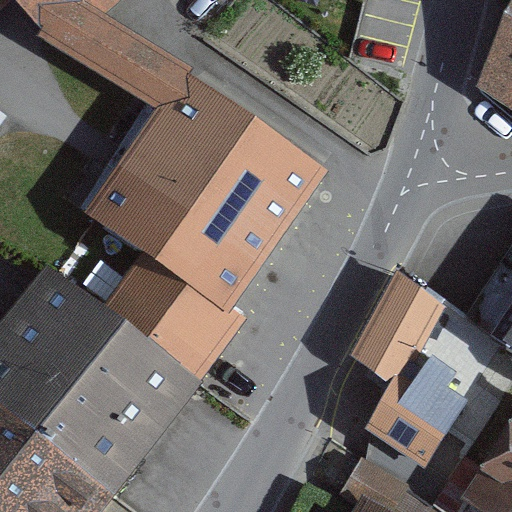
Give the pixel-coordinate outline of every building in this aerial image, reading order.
[(15,0),(0,0),(0,13),(9,6),(15,0)] [(16,0),(43,29),(168,109),(192,78),(96,17),(115,0),(16,0)] [(511,0),(504,14),(479,86),(511,110),(511,0)] [(320,174),(192,78),(168,109),(88,215),(141,255),(105,302),(100,309),(191,377),(219,340),(237,316),(221,305),(265,248),(320,174)] [(0,128),(8,118),(0,111),(0,128)] [(28,297),(0,334),(0,406),(108,487),(150,432),(183,387),(190,377),(191,377),(100,309),(105,302),(60,268),(53,263),(46,272),(28,297)] [(359,360),(393,389),(441,305),(427,294),(403,275),(359,360)] [(511,304),(492,335),(511,348),(511,304)] [(0,511),(86,511),(99,497),(104,489),(108,487),(0,406),(0,511)] [(511,511),(511,417),(461,499),(481,511),(511,511)] [(384,511),(364,501),(357,511),(384,511)]
